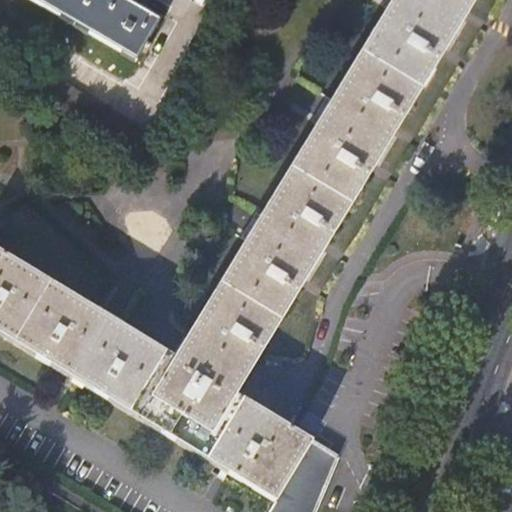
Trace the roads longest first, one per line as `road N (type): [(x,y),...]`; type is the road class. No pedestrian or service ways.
road 1 (secondary): [(511,232),(401,511)]
road 2 (secondary): [(440,511),(511,331)]
